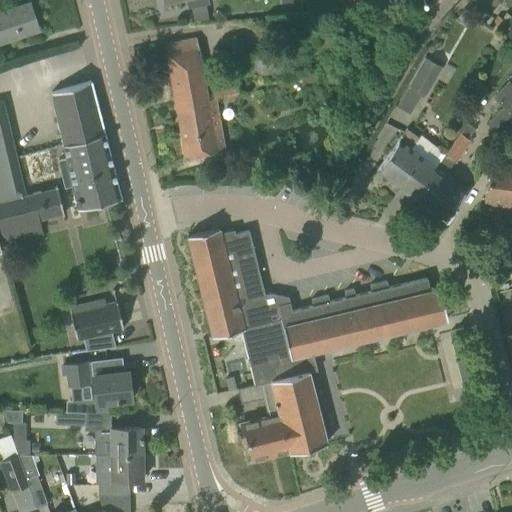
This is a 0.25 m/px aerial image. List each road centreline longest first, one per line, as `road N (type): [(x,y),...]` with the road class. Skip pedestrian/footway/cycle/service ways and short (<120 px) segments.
road 1 (residential): [(511,415),(465,275),(446,260),(183,197),(141,203)]
road 2 (tertiary): [(215,511),(141,203)]
road 3 (tertiary): [(141,203),(94,0)]
road 4 (tertiary): [(338,511),(511,456)]
